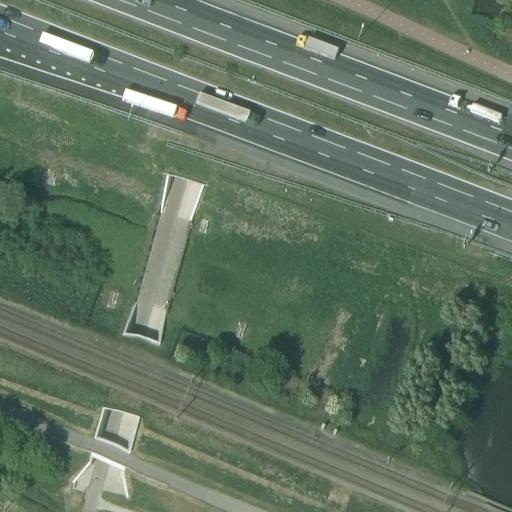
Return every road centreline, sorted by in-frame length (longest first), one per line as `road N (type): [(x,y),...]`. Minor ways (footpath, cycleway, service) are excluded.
road 1 (motorway): [(0,32),(511,227)]
road 2 (motorway): [(511,135),(156,0)]
